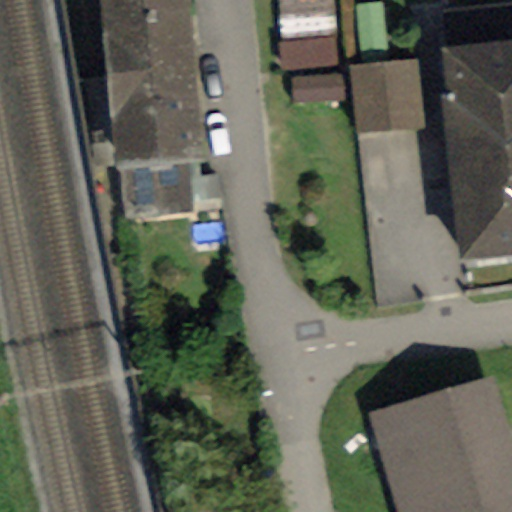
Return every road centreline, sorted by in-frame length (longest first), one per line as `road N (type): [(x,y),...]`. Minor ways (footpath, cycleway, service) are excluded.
road 1 (unclassified): [(236,0),(278,365)]
road 2 (unclassified): [(511,322),(278,365)]
road 3 (unclassified): [(278,365),(305,511)]
